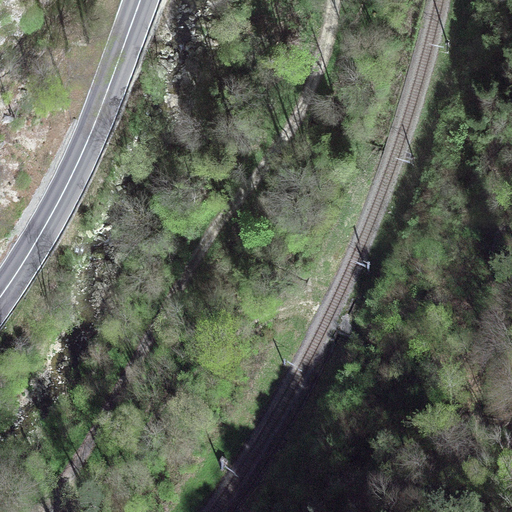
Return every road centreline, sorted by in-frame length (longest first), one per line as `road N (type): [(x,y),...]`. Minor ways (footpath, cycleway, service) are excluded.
road 1 (track): [(54,511),(297,115),(338,0)]
road 2 (primary): [(0,296),(64,191),(141,0)]
